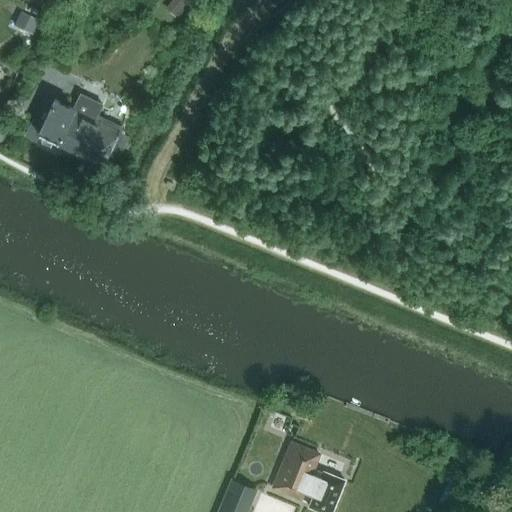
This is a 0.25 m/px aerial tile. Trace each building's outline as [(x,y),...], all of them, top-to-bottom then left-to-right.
[(172,0),(165,9),(175,17),(188,0),(172,0)] [(22,11),(15,25),(32,33),(39,19),(22,11)] [(103,164),(119,131),(95,119),(101,104),(80,94),(73,108),(54,99),(42,124),(33,119),(25,136),(35,141),(39,133),(62,144),(62,146),(64,154),(71,157),(78,154),(79,152),(103,164)] [(257,444),(277,447),(282,418),(262,415),(257,444)] [(323,473),(314,469),(319,455),(292,444),(274,488),(294,497),(297,490),(314,497),(309,508),(319,511),(332,511),(345,481),(324,472),(323,473)] [(231,479),(217,511),(246,511),(256,489),(231,479)]
